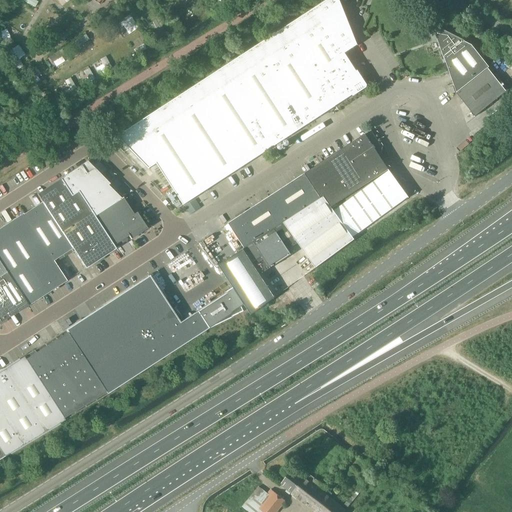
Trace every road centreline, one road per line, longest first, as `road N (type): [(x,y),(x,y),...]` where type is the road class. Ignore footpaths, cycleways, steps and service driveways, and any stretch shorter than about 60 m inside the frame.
road 1 (tertiary): [(4,511),(310,320),(458,214)]
road 2 (motorway): [(511,223),(58,511)]
road 3 (motorway): [(290,398),(511,254)]
road 4 (motorway): [(290,398),(511,284)]
road 5 (unclassified): [(0,210),(98,148),(184,232)]
road 6 (unclassified): [(184,232),(378,104)]
road 7 (unclassified): [(0,349),(184,232)]
road 8 (motorway): [(112,511),(290,398)]
road 9 (unclassified): [(171,511),(328,412)]
road 10 (unclassified): [(447,196),(447,160),(424,89),(408,85),(378,104)]
road 11 (unclassified): [(447,196),(403,176),(378,104)]
road 12 (unknown): [(37,60),(53,70),(86,46),(89,35),(79,24),(101,0)]
